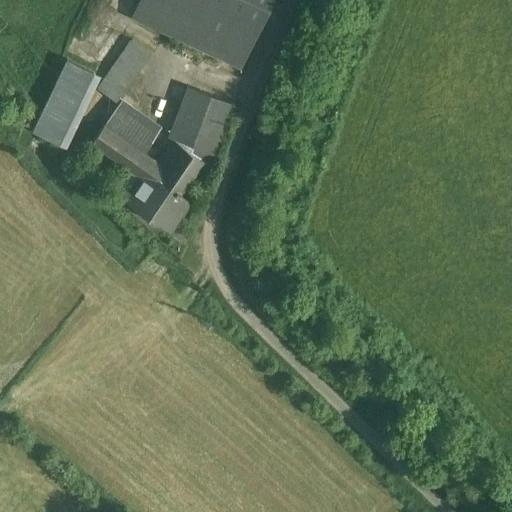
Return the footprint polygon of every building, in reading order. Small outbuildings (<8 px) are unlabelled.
[(272,0),(138,0),(131,17),(241,69),(272,0)] [(132,39),(117,60),(136,74),(151,53),(132,39)] [(117,60),(97,88),(116,102),(136,74),(117,60)] [(92,75),(65,62),(32,131),(65,147),(85,106),(79,103),(92,75)] [(230,113),(190,94),(173,138),(211,164),(230,113)] [(157,161),(104,124),(91,141),(141,177),(145,179),(157,161)] [(157,161),(145,179),(141,177),(126,200),(140,210),(141,208),(172,229),(192,200),(189,198),(211,165),(211,164),(173,138),(157,161)]
